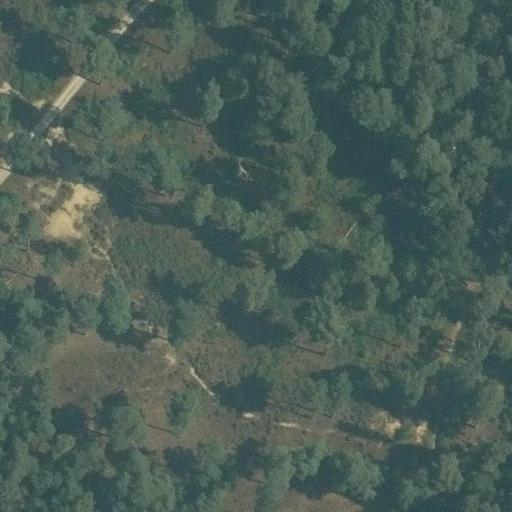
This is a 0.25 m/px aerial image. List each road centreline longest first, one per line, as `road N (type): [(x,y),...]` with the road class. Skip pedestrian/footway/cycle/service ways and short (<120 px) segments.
road 1 (track): [(412,511),(465,241)]
road 2 (track): [(482,52),(463,190),(465,241),(511,279)]
road 3 (track): [(0,162),(133,0)]
road 4 (track): [(300,0),(482,52)]
